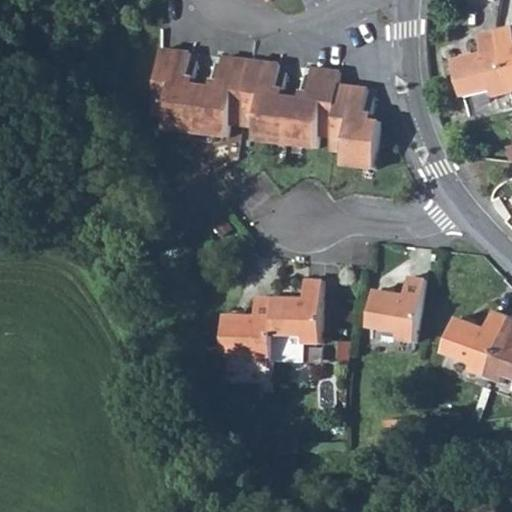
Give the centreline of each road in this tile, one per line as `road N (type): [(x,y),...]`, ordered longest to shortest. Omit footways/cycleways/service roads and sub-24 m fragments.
road 1 (residential): [(405,0),(405,88),(435,171),(459,207)]
road 2 (unclassified): [(349,511),(421,472),(511,451)]
road 3 (residential): [(459,207),(418,222),(294,219)]
road 4 (residential): [(360,0),(276,23),(232,0)]
